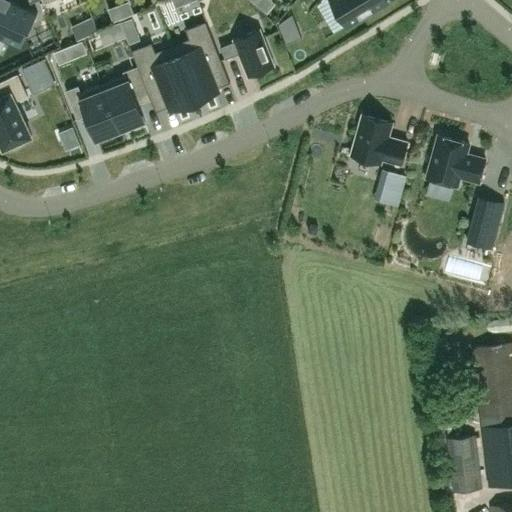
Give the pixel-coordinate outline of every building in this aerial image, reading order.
[(0,0),(0,37),(24,49),(41,14),(13,1),(13,0),(0,0)] [(331,0),(347,25),(388,0),(387,0),(331,0)] [(292,14),(279,23),(287,42),(301,36),(301,34),(300,35),(295,23),(296,23),(292,14)] [(206,20),(186,28),(189,36),(172,43),(195,100),(219,90),(217,87),(230,82),(206,20)] [(223,58),(237,52),(246,75),(272,65),(258,29),(232,39),(232,40),(218,46),(223,58)] [(155,49),(152,42),(132,50),(138,65),(149,94),(156,111),(169,106),(170,110),(195,100),(172,43),(155,49)] [(131,129),(146,123),(136,99),(149,94),(138,65),(123,71),(124,75),(103,83),(121,129),(130,125),(131,129)] [(0,138),(3,145),(3,146),(4,148),(6,147),(6,146),(8,145),(10,149),(24,142),(22,139),(30,135),(32,134),(31,132),(30,133),(15,101),(28,95),(18,73),(0,81),(0,95),(0,97),(0,96),(0,138)] [(103,83),(81,92),(78,85),(66,90),(77,119),(88,115),(99,142),(113,136),(112,132),(121,129),(103,83)] [(393,122),(362,114),(351,154),(382,163),(383,159),(402,164),(408,141),(389,136),(393,122)] [(430,177),(426,194),(450,200),(454,184),(458,185),(460,176),(480,181),(486,158),(467,153),(469,142),(438,134),(427,176),(430,177)] [(388,170),(381,193),(401,199),(407,175),(388,170)] [(474,218),(468,241),(491,248),(498,224),(474,218)] [(511,341),(473,346),(490,485),(511,482),(511,341)] [(454,490),(482,486),(476,434),(448,438),(454,490)] [(511,511),(511,503),(492,506),(493,511),(511,511)]
